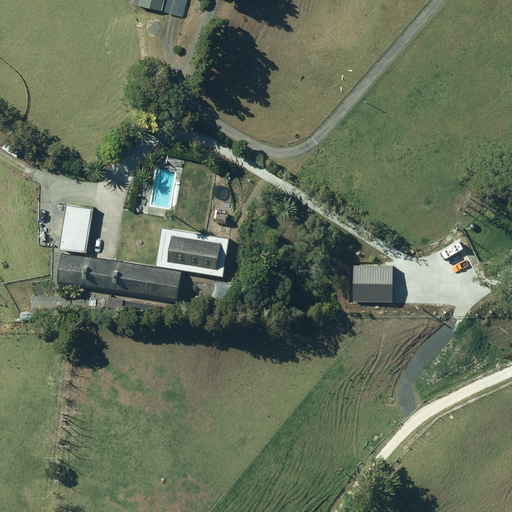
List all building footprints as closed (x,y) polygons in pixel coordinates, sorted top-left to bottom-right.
[(167,0),(165,11),(185,16),(188,0),(135,0),(135,3),(163,10),(165,0),(167,0)] [(10,137),(3,148),(17,157),(24,146),(10,137)] [(215,211),(214,220),(228,222),(229,213),(215,211)] [(72,229),(73,241),(88,240),(86,212),(57,214),(57,230),(72,229)] [(141,297),(161,299),(161,297),(165,297),(169,271),(206,277),(206,272),(222,275),(228,238),(169,229),(164,264),(130,261),(127,241),(97,244),(102,288),(124,286),(124,293),(142,295),(141,297)] [(126,297),(110,295),(108,308),(124,310),(126,297)] [(163,301),(135,300),(134,312),(162,313),(163,301)]
